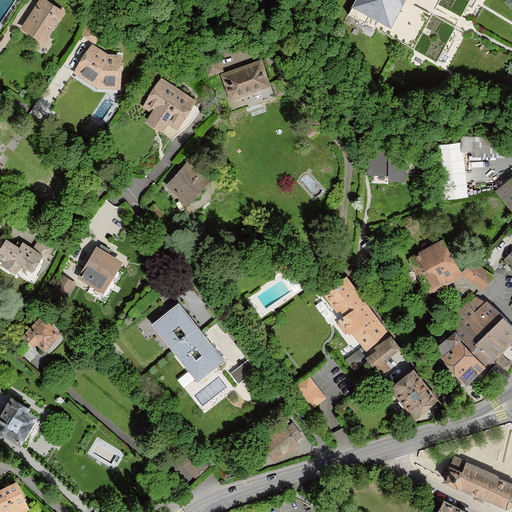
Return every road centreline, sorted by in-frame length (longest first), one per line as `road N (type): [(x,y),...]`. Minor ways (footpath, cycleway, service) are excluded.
road 1 (residential): [(462,423),(344,251),(347,154),(265,51),(229,59)]
road 2 (residential): [(337,462),(116,182)]
road 3 (unknown): [(44,366),(206,506)]
road 4 (secondary): [(196,511),(337,462)]
road 5 (residential): [(391,445),(402,468),(486,511)]
